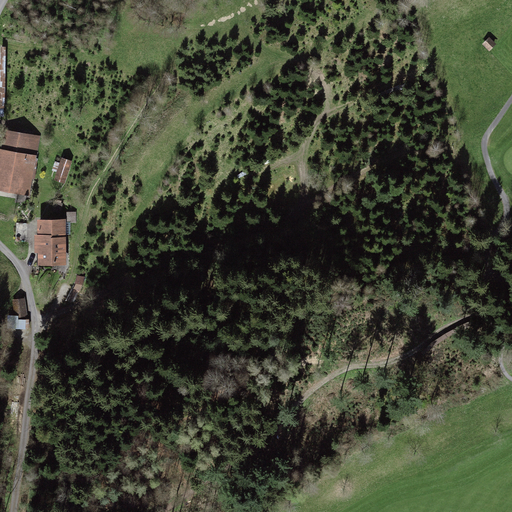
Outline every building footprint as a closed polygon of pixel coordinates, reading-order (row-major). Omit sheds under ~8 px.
[(495,44),(490,39),(484,45),(489,50),(495,44)] [(0,188),(27,194),(39,135),(5,128),(0,150),(0,188)] [(69,180),(71,155),(59,154),(57,179),(69,180)] [(41,217),(41,232),(36,232),(36,250),(43,250),(42,264),(65,265),(67,218),(41,217)] [(24,296),(13,297),(14,315),(25,314),(24,296)]
